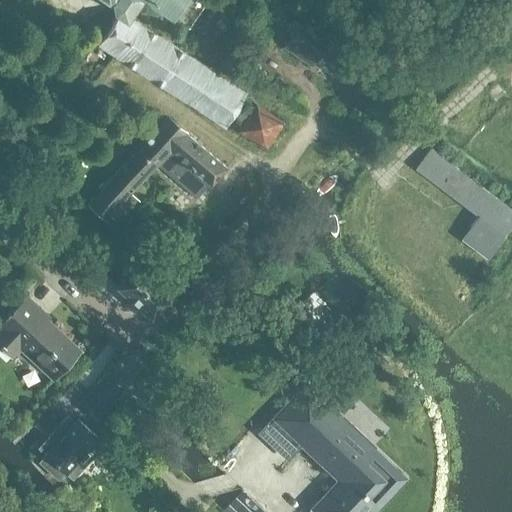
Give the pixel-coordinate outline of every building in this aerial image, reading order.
[(117,11),(120,13),(127,16),(136,3),(163,22),(177,0),(105,0),(108,2),(115,1),(117,11)] [(120,13),(99,45),(155,81),(177,47),(128,15),(126,17),(120,13)] [(316,59),(342,76),(355,57),(336,43),(340,37),(306,14),(284,46),(312,65),(316,59)] [(179,48),(155,82),(225,126),(247,91),(179,48)] [(267,148),(285,117),(255,99),(237,130),(267,148)] [(161,141),(178,123),(168,114),(89,201),(114,223),(135,200),(127,193),(157,161),(158,162),(170,149),(161,141)] [(226,167),(178,123),(161,141),(170,149),(158,162),(195,196),(207,183),(210,185),(226,167)] [(461,238),(487,258),(511,224),(511,210),(429,148),(414,168),(478,215),(461,238)] [(98,267),(152,318),(173,295),(120,244),(98,267)] [(20,347),(53,378),(80,349),(47,318),(49,316),(27,296),(0,325),(0,328),(0,344),(12,355),(20,347)] [(298,305),(324,336),(336,327),(310,296),(298,305)] [(104,411),(123,391),(105,374),(78,403),(92,417),(101,408),(104,411)] [(375,452),(306,388),(278,417),(340,475),(341,473),(344,475),(344,482),(342,484),(340,483),(317,508),(322,511),(367,511),(377,502),(373,498),(383,487),(383,467),(372,456),(375,452)] [(102,445),(95,438),(97,435),(78,418),(67,430),(64,427),(58,434),(53,430),(38,446),(46,453),(39,460),(58,478),(65,471),(73,477),(102,445)]
